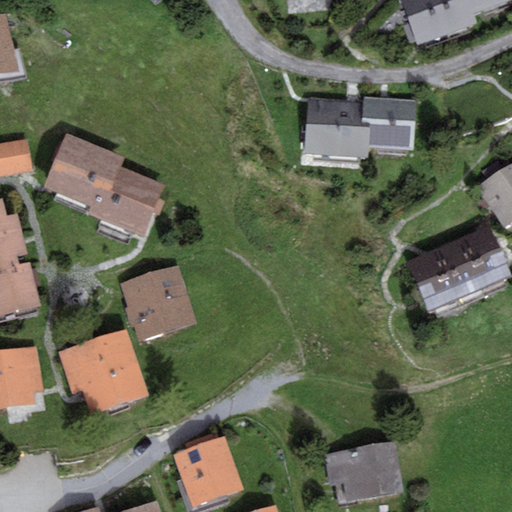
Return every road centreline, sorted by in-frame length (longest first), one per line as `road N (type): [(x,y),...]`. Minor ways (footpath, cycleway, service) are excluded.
road 1 (track): [(241,405),(293,376),(395,391),(511,361)]
road 2 (track): [(241,405),(274,421),(289,444),(304,511)]
